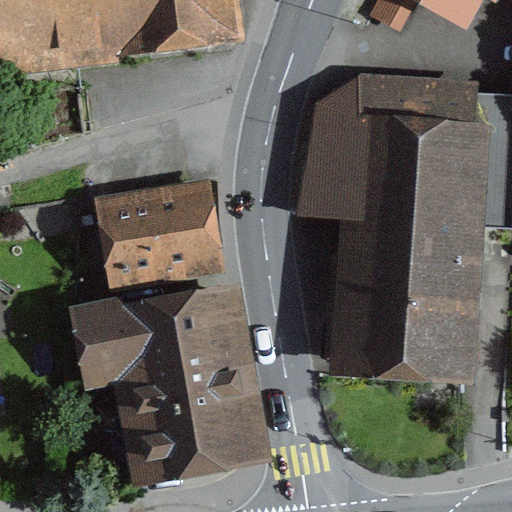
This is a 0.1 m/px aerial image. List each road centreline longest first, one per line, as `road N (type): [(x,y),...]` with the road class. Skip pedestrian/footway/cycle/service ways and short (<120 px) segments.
road 1 (tertiary): [(269,118),(261,220),(308,511)]
road 2 (residential): [(269,118),(0,173)]
road 3 (tertiary): [(310,0),(269,118)]
